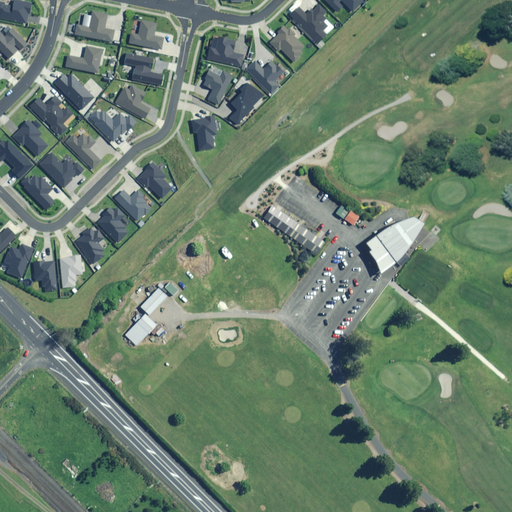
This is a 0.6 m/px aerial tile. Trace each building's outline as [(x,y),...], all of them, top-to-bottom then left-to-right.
[(31,2),(19,0),(13,0),(13,5),(5,3),(5,2),(0,0),(0,17),(26,23),(28,13),(29,13),(31,2)] [(363,1),(361,0),(323,0),(336,12),(341,7),(337,3),(340,0),(352,12),(363,1)] [(330,16),(319,5),(313,11),(312,9),(306,15),(299,7),(290,16),(317,43),(326,35),(322,31),(327,26),(323,22),(330,16)] [(106,14),(91,11),(88,28),(76,25),(74,35),(111,42),(113,31),(103,29),(106,14)] [(156,23),(140,20),(137,35),(130,33),(128,43),(160,50),(162,38),(153,36),(156,23)] [(294,34),(285,25),(277,32),(279,34),(270,43),(278,51),(280,49),(293,61),(301,53),(299,51),(304,46),(293,36),(294,34)] [(0,31),(0,48),(9,58),(18,49),(14,45),(15,43),(21,49),(27,43),(12,27),(4,35),(0,31)] [(227,39),(218,37),(215,49),(209,48),(206,59),(240,66),(242,55),(232,53),(234,42),(227,40),(227,39)] [(102,50),(85,47),(82,59),(67,56),(65,67),(97,74),(102,50)] [(151,59),(125,54),(123,64),(133,66),(131,79),(159,85),(161,75),(148,73),(151,59)] [(254,61),(246,69),(271,94),(278,87),(273,81),(282,73),(276,66),(275,67),(270,62),(262,69),(254,61)] [(207,100),(217,105),(232,76),(221,71),(218,76),(207,71),(203,79),(205,80),(202,85),(212,90),(207,100)] [(64,74),(55,83),(82,109),(94,96),(71,73),(67,77),(64,74)] [(263,96),(246,84),(239,90),(241,92),(230,104),(236,110),(227,119),(236,125),(253,108),(251,107),(263,96)] [(123,87),(114,103),(144,119),(149,109),(139,103),(144,93),(131,86),(128,90),(123,87)] [(39,97),(30,105),(44,120),(45,119),(53,126),(51,127),(56,132),(58,131),(61,134),(68,128),(63,123),(73,113),(67,106),(63,110),(58,105),(62,102),(55,95),(46,104),(39,97)] [(97,110),(90,117),(96,122),(95,123),(113,141),(121,133),(121,134),(127,129),(127,130),(136,121),(129,114),(126,118),(120,112),(113,119),(103,110),(99,113),(97,110)] [(204,119),(191,121),(193,133),(196,133),(199,151),(213,149),(211,136),(216,136),(213,116),(204,117),(204,119)] [(23,126),(13,136),(22,145),(24,143),(38,156),(48,145),(39,136),(42,133),(28,119),(22,125),(23,126)] [(74,134),(66,141),(93,168),(101,160),(89,148),(96,142),(89,135),(87,137),(83,133),(78,138),(74,134)] [(33,165),(7,139),(4,142),(2,140),(0,142),(0,149),(1,150),(0,151),(0,158),(2,160),(5,157),(15,167),(12,170),(20,178),(33,165)] [(52,152),(40,164),(64,187),(72,179),(71,178),(75,173),(78,175),(84,169),(77,162),(73,165),(67,159),(63,163),(52,152)] [(166,176),(153,161),(146,168),(147,169),(138,178),(147,187),(149,185),(162,198),(173,188),(163,178),(166,176)] [(53,188),(41,176),(38,178),(35,175),(31,179),(28,176),(22,182),(26,186),(24,187),(46,209),(54,200),(48,194),(53,188)] [(124,189),(115,198),(137,220),(145,213),(145,214),(152,208),(146,203),(147,202),(143,197),(145,195),(138,189),(131,196),(124,189)] [(325,242),(273,205),(264,217),(317,254),(325,242)] [(348,211),(341,205),(335,213),(343,219),(348,211)] [(105,215),(98,222),(118,243),(129,232),(124,228),(126,226),(120,220),(125,215),(117,207),(114,211),(110,207),(103,213),(105,215)] [(359,217),(350,211),(345,220),(353,225),(359,217)] [(395,223),(367,242),(373,249),(366,252),(371,264),(378,260),(383,273),(398,262),(402,266),(411,257),(406,253),(426,222),(416,215),(395,223)] [(0,251),(16,235),(8,227),(0,234),(0,233),(0,251)] [(84,235),(76,240),(93,264),(107,254),(98,242),(104,238),(98,229),(94,232),(91,227),(83,233),(84,235)] [(33,248),(22,243),(19,250),(12,247),(9,252),(8,252),(4,261),(11,263),(8,272),(21,278),(33,248)] [(203,245),(199,243),(192,243),(194,253),(201,254),(205,249),(203,245)] [(70,257),(60,258),(63,287),(74,286),(74,281),(76,281),(76,274),(82,274),(81,255),(70,256),(70,257)] [(44,260),(33,261),(35,281),(42,280),(43,286),(45,286),(45,290),(57,289),(54,260),(44,261),(44,260)] [(178,291),(169,282),(165,286),(174,295),(178,291)] [(168,297),(159,288),(141,307),(150,315),(168,297)] [(157,325),(145,314),(124,335),(136,346),(157,325)] [(81,469),(68,456),(60,464),(73,477),(81,469)]
